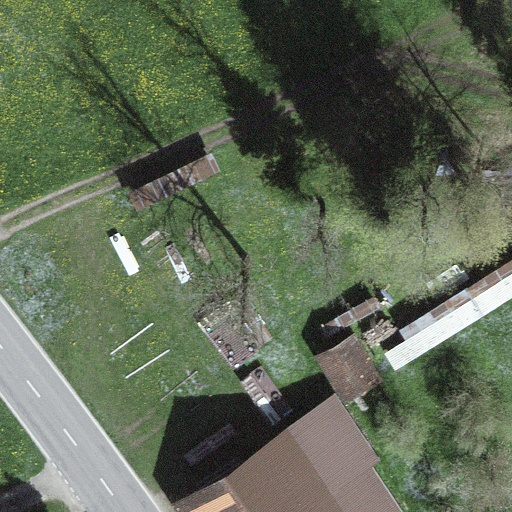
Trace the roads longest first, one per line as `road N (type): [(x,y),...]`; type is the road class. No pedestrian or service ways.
road 1 (track): [(456,0),(0,231)]
road 2 (secondary): [(124,511),(0,345)]
